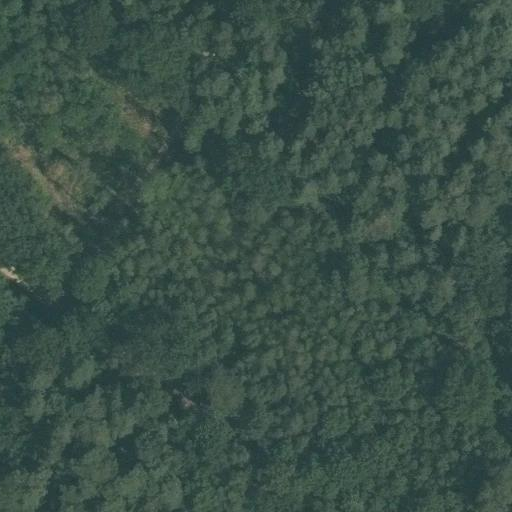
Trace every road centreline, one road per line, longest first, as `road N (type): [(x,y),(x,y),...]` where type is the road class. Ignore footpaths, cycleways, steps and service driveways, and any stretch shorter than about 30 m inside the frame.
road 1 (track): [(325,511),(86,318)]
road 2 (track): [(0,467),(86,318)]
